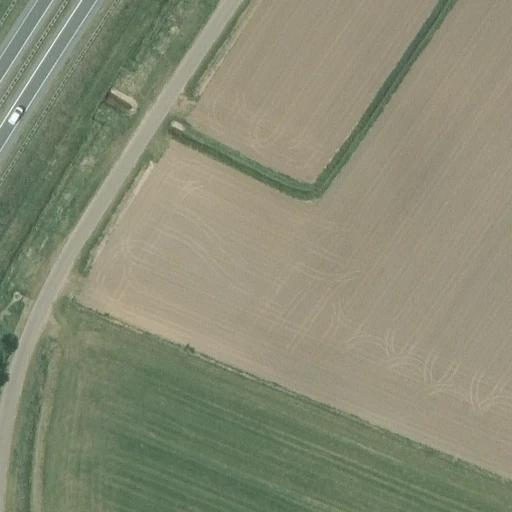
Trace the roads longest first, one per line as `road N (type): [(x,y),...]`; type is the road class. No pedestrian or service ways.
road 1 (unclassified): [(0,445),(39,308),(231,0)]
road 2 (trunk): [(0,146),(94,0)]
